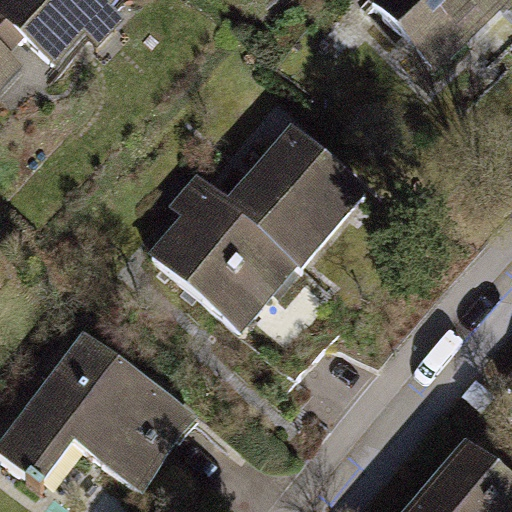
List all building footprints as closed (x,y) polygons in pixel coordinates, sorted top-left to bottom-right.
[(142,5),(136,0),(14,0),(0,16),(0,105),(3,108),(43,62),(71,86),(142,5)] [(511,31),(511,0),(375,0),(373,2),(453,87),(511,31)] [(380,203),(306,141),(242,217),(207,187),(149,256),(259,347),(380,203)] [(0,258),(12,245),(0,233),(0,258)] [(206,436),(93,351),(5,467),(55,504),(87,462),(150,510),(206,436)] [(511,511),(511,489),(472,456),(425,511),(511,511)]
